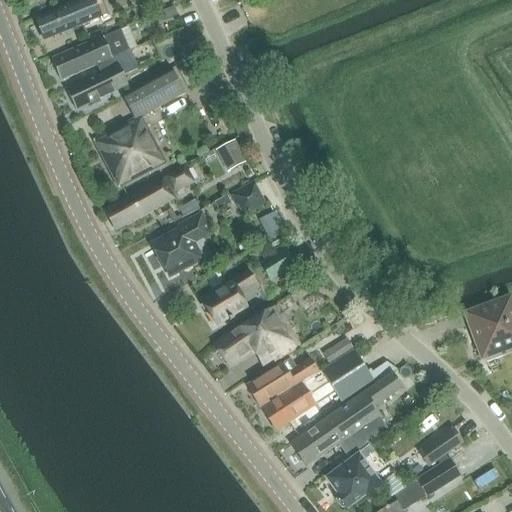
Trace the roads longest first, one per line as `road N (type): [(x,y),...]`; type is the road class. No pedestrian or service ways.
road 1 (tertiary): [(296,511),(92,244),(0,30)]
road 2 (residential): [(511,451),(489,418),(346,291),(320,254),(197,0)]
